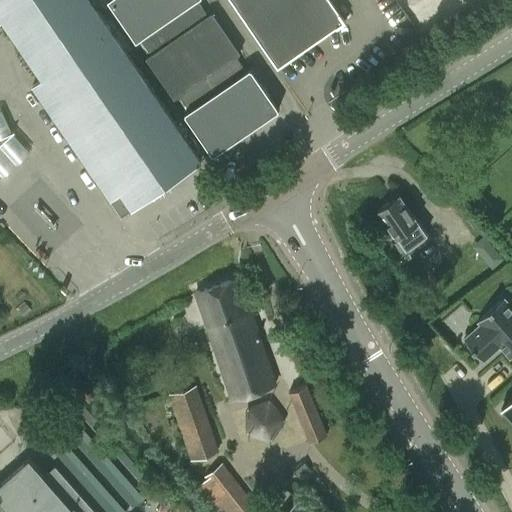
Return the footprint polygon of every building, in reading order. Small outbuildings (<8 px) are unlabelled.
[(200,158),(89,0),(0,0),(0,18),(41,77),(31,84),(48,110),(110,199),(137,202),(200,158)] [(107,0),(106,1),(132,39),(139,34),(150,51),(144,55),(172,95),(178,91),(189,107),(183,111),(211,150),(277,104),(250,65),(244,69),(233,53),(239,48),(211,9),(205,13),(196,0),(107,0)] [(231,0),(276,63),(334,22),(335,23),(343,17),(337,8),(330,0),(231,0)] [(0,142),(14,130),(0,136),(0,142)] [(397,191),(376,207),(396,234),(408,250),(429,236),(417,219),(417,218),(397,191)] [(502,257),(491,245),(481,254),(491,267),(502,257)] [(232,397),(275,382),(237,276),(194,291),(232,397)] [(479,323),(464,336),(484,359),(500,346),(509,357),(511,354),(511,295),(508,300),(504,296),(477,320),(479,323)] [(309,440),(327,433),(306,382),(289,389),(309,440)] [(192,459),(217,449),(193,384),(168,393),(192,459)] [(511,398),(500,409),(501,410),(503,409),(511,419),(511,398)] [(270,436),(283,418),(268,399),(248,406),(248,429),(270,436)] [(98,511),(56,464),(45,473),(30,456),(0,482),(0,498),(12,511),(98,511)] [(261,511),(258,507),(222,461),(205,474),(208,477),(197,486),(219,511),(226,511),(232,507),(235,511),(261,511)] [(300,477),(311,468),(304,461),(294,470),(300,477)] [(314,511),(301,496),(281,511),(314,511)]
